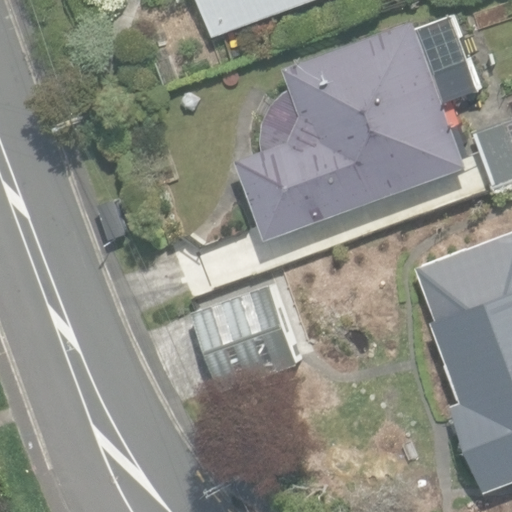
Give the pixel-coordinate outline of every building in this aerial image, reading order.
[(201,0),(215,36),(315,0),(201,0)] [(242,155),(272,236),(474,163),(451,100),(484,88),(473,57),(439,69),(420,16),(289,64),(296,85),(290,88),(277,103),(268,120),(267,140),(268,146),(242,155)] [(511,117),(472,131),(492,189),(511,182),(511,117)] [(457,400),(489,486),(511,477),(511,230),(421,264),(441,315),(437,317),(466,397),(457,400)] [(198,306),(225,388),(303,362),(277,280),(198,306)]
